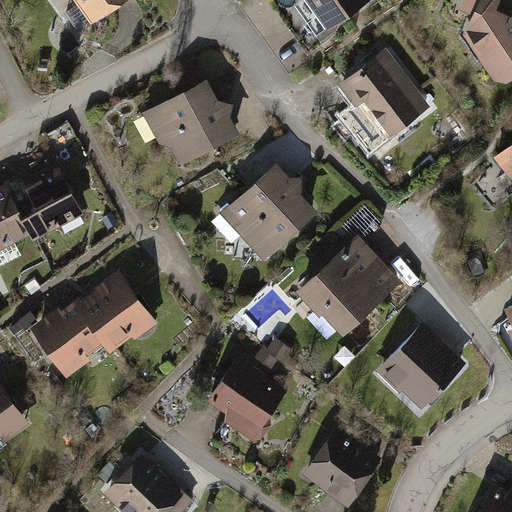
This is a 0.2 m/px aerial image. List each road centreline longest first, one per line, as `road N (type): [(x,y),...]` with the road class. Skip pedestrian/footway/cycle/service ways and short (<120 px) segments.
road 1 (residential): [(216,23),(32,119)]
road 2 (residential): [(393,213),(511,379)]
road 3 (residential): [(216,23),(243,44),(275,104),(331,155)]
road 4 (residential): [(407,511),(449,442),(511,397)]
road 5 (residential): [(281,511),(167,432)]
